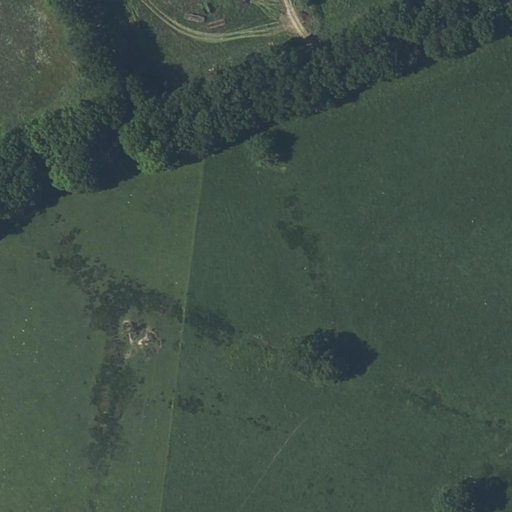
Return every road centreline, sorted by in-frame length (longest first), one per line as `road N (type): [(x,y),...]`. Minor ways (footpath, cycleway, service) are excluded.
road 1 (track): [(509,0),(162,123)]
road 2 (track): [(79,0),(144,112),(162,123)]
